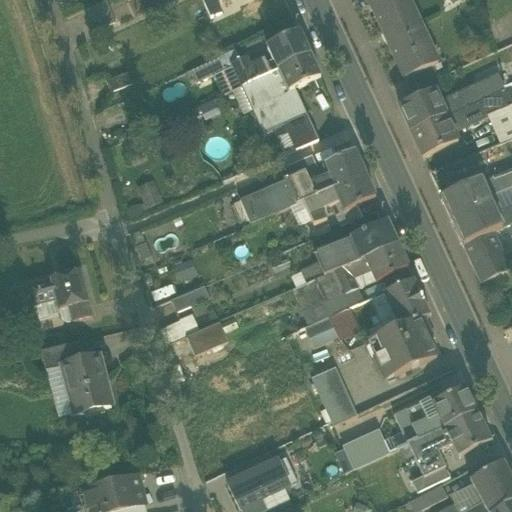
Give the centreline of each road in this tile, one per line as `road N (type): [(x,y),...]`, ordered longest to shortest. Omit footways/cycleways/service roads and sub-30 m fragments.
road 1 (secondary): [(495,391),(316,0)]
road 2 (residential): [(206,511),(117,235)]
road 3 (residential): [(117,235),(52,0)]
